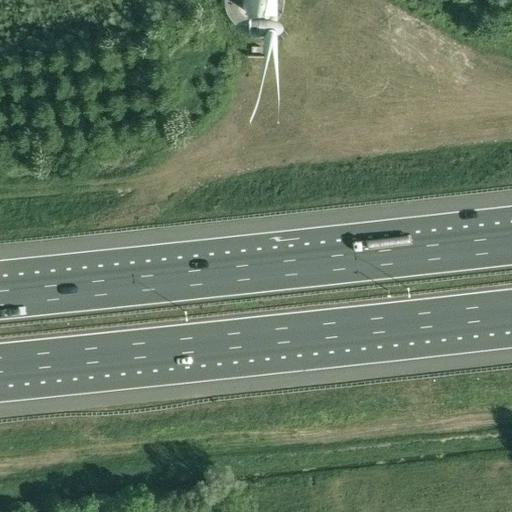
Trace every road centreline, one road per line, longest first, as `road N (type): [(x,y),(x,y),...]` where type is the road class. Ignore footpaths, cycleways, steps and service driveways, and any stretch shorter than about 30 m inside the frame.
road 1 (motorway): [(0,366),(511,311)]
road 2 (motorway): [(511,242),(0,295)]
road 3 (track): [(511,83),(362,34),(315,46),(262,93)]
